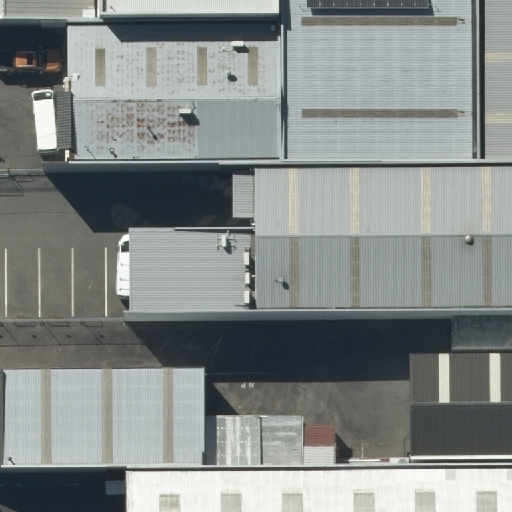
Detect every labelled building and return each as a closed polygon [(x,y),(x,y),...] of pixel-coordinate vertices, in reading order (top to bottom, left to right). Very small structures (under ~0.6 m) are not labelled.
[(0,0),(0,49),(54,49),(273,48),(272,0),(0,0)] [(213,188),(474,189),(472,0),(272,0),(273,48),(54,49),(58,189),(213,188)] [(511,0),(472,0),(474,189),(511,188),(511,0)] [(107,336),(511,329),(511,188),(474,189),(213,188),(215,249),(106,250),(107,336)] [(223,385),(0,385),(0,480),(122,484),(219,484),(223,385)] [(122,484),(121,511),(511,511),(511,482),(219,484),(122,484)]
